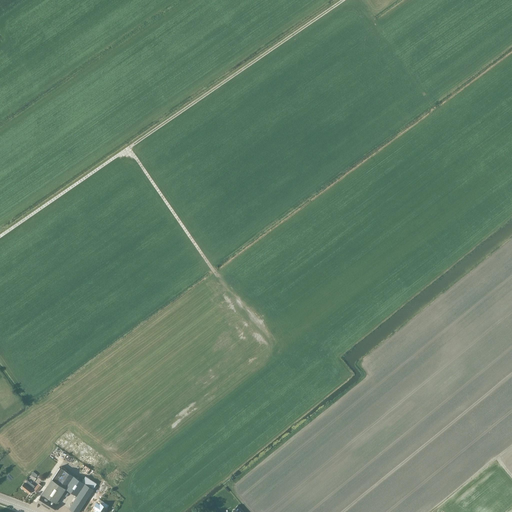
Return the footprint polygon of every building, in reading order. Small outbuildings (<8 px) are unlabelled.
[(81,481),(59,467),(42,493),(44,494),(42,497),(41,496),(37,502),(53,511),(57,505),(56,505),(57,503),(58,504),(61,498),(60,498),(65,489),(77,496),(69,509),(74,511),(78,511),(94,489),(85,484),(86,482),(83,479),(81,481)] [(31,470),(27,479),(33,481),(36,473),(31,470)] [(98,489),(104,480),(101,478),(95,487),(98,489)] [(27,480),(27,481),(25,483),(24,483),(21,487),(29,494),(32,489),(34,486),(27,480)] [(103,482),(98,490),(103,494),(106,490),(106,491),(109,487),(109,486),(103,482)] [(100,499),(97,503),(96,502),(93,508),(95,510),(94,511),(104,511),(107,508),(109,506),(100,499)]
